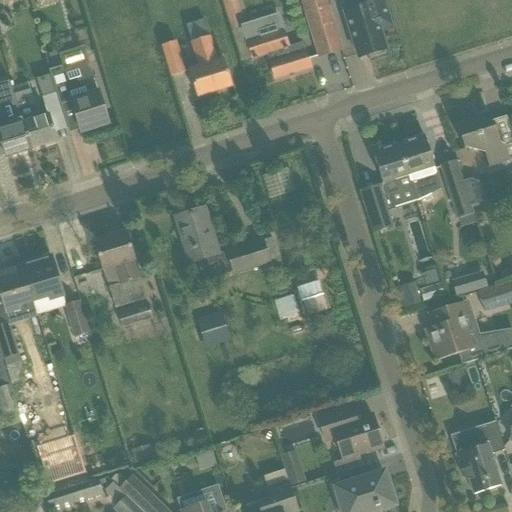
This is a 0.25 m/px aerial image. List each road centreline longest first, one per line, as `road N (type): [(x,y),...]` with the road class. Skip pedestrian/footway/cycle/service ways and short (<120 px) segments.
road 1 (residential): [(430,511),(319,118)]
road 2 (residential): [(0,221),(319,118)]
road 3 (residential): [(319,118),(511,57)]
